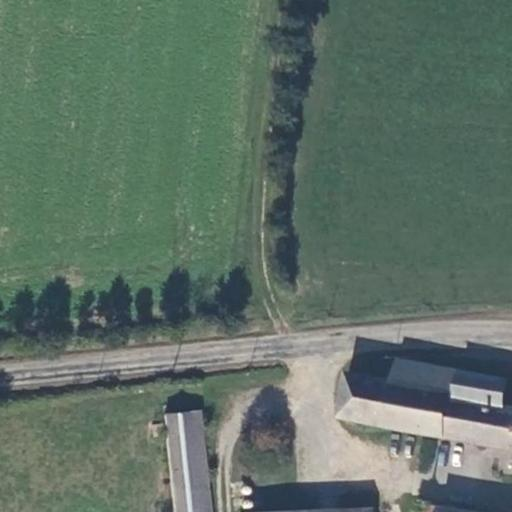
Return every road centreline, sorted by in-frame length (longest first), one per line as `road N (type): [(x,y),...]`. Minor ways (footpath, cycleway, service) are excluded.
road 1 (tertiary): [(511,329),(0,375)]
road 2 (unknown): [(318,342),(320,409),(352,456),(399,479),(471,485)]
